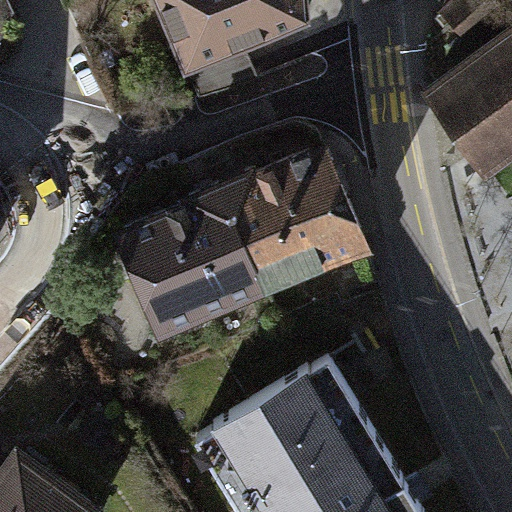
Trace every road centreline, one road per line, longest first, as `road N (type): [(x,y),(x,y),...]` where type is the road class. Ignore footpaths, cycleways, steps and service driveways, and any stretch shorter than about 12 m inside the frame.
road 1 (tertiary): [(379,0),(390,131),(410,229),(445,344),(511,487)]
road 2 (residential): [(0,301),(27,270),(42,231),(42,193),(30,163),(0,136)]
